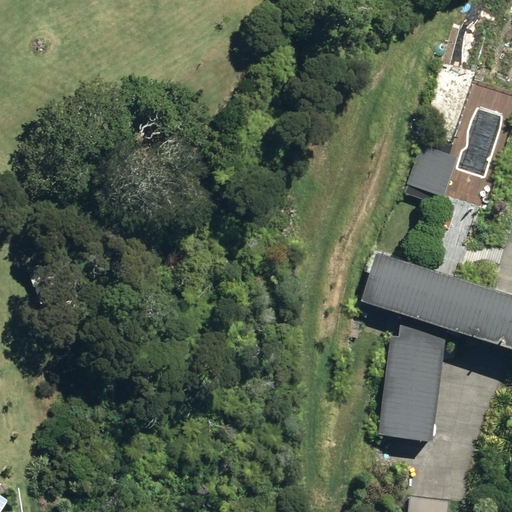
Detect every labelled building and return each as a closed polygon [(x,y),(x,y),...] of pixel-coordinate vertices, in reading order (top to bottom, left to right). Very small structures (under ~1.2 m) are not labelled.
[(420,148),(406,185),(439,199),(453,160),(420,148)] [(355,305),(511,351),(511,299),(369,257),(355,305)] [(375,437),(429,443),(441,340),(396,335),(395,341),(386,340),(375,437)] [(0,511),(14,511),(18,507),(0,494),(0,511)] [(443,511),(445,500),(402,498),(400,511),(443,511)]
